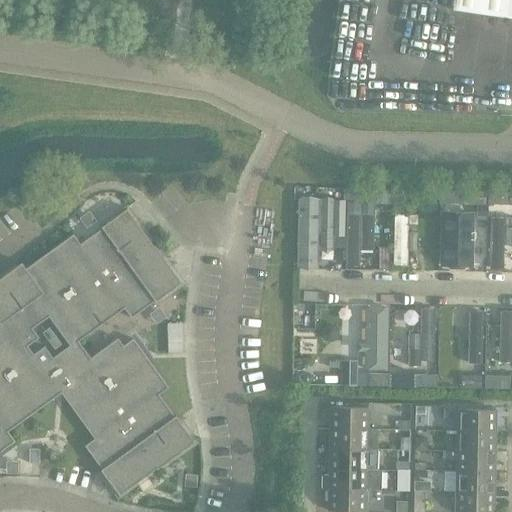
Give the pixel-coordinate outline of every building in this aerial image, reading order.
[(511,0),(453,0),(452,11),(511,19),(511,16),(511,0)] [(364,189),(343,189),(343,200),(364,201),(364,189)] [(391,201),(391,189),(364,189),(364,201),(391,201)] [(391,189),(391,201),(411,201),(411,190),(391,189)] [(460,191),(439,191),(439,202),(460,202),(460,191)] [(511,191),(488,191),(487,203),(511,203),(511,191)] [(0,325),(0,326),(0,452),(15,441),(8,432),(61,393),(94,439),(84,446),(101,469),(100,470),(119,495),(156,468),(157,470),(194,442),(175,416),(174,416),(159,395),(168,388),(133,339),(123,346),(118,338),(90,358),(78,341),(124,308),(131,318),(154,301),(155,302),(182,283),(154,245),(153,246),(126,209),(101,227),(102,228),(80,244),(73,234),(25,269),(21,263),(0,278),(0,325)] [(394,213),(393,262),(407,263),(407,224),(417,224),(417,214),(408,214),(408,213),(394,213)] [(358,265),(358,250),(372,250),(373,215),(347,214),(346,224),(346,265),(358,265)] [(298,216),(297,267),(311,267),(311,256),(318,256),(319,228),(312,228),(312,217),(298,216)] [(511,217),(490,217),(489,267),(503,267),(503,242),(511,242),(511,217)] [(442,224),(441,266),(455,267),(456,224),(442,224)] [(408,333),(408,341),(407,354),(407,366),(420,366),(420,361),(433,361),(433,315),(434,308),(420,308),(420,334),(408,333)] [(364,339),(363,364),(372,364),(372,366),(386,366),(387,311),(372,311),(372,339),(364,339)] [(469,330),(469,344),(468,363),(481,363),(481,346),(482,313),(469,313),(469,330)] [(511,331),(502,331),(501,362),(511,361),(511,331)] [(341,385),(356,385),(356,360),(341,360),(341,385)] [(388,373),(367,373),(367,385),(388,385),(388,373)] [(415,386),(436,386),(436,374),(415,373),(415,386)] [(464,375),(463,387),(484,388),(484,375),(464,375)] [(329,408),(329,429),(378,430),(378,429),(367,429),(368,409),(329,408)] [(456,432),(495,433),(495,411),(457,410),(457,411),(442,411),(442,419),(457,420),(456,432)] [(328,449),(367,450),(378,450),(378,430),(329,429),(328,449)] [(456,453),(494,453),(495,433),(456,432),(456,453)] [(400,438),(400,450),(409,450),(409,438),(400,438)] [(414,449),(414,452),(426,452),(427,439),(414,438),(414,449)] [(328,449),(328,469),(366,470),(367,450),(328,449)] [(456,461),(455,472),(494,473),(494,453),(456,453),(441,452),(441,460),(456,461)] [(395,463),(395,471),(397,471),(408,471),(408,463),(395,463)] [(327,489),(327,490),(366,491),(366,490),(380,491),(380,471),(366,470),(328,469),(328,475),(321,475),(321,489),(327,489)] [(455,493),(493,494),(494,473),(455,472),(455,493)] [(397,481),(397,492),(408,492),(408,481),(397,481)] [(413,482),(413,491),(414,491),(426,492),(429,492),(429,483),(413,482)] [(366,491),(327,490),(327,511),(365,511),(366,491)] [(413,491),(413,505),(413,511),(425,511),(425,505),(426,492),(414,491),(413,491)] [(492,511),(493,494),(455,493),(454,511),(492,511)] [(396,502),(396,511),(406,511),(407,502),(396,502)]
